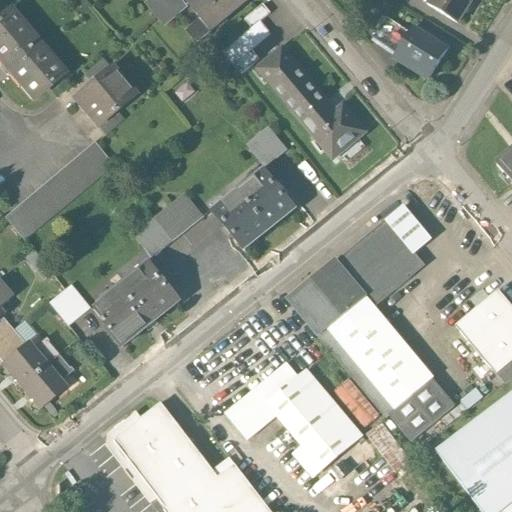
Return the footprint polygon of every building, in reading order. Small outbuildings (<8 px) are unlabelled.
[(175,0),(153,0),(147,5),(157,16),(176,0),(175,0)] [(176,0),(157,16),(165,26),(184,10),(176,0)] [(243,0),(196,0),(187,8),(210,35),(247,4),(243,0)] [(472,0),(431,0),(428,6),(457,25),(472,0)] [(252,32),(234,46),(245,59),(233,69),(241,78),(259,63),(251,54),(269,38),(259,26),(270,17),(262,8),(262,7),(243,22),(252,32)] [(62,78),(9,14),(0,21),(0,65),(32,104),(62,78)] [(410,35),(386,19),(372,40),(396,56),(410,35)] [(446,51),(413,30),(410,35),(396,56),(394,60),(428,82),(446,51)] [(234,46),(223,56),(233,69),(245,59),(234,46)] [(335,115),(281,52),(257,73),(310,136),(332,163),(365,135),(343,109),(335,115)] [(101,63),(83,78),(91,87),(109,73),(101,63)] [(91,87),(72,103),(96,131),(115,115),(132,101),(109,73),(91,87)] [(115,115),(96,131),(103,140),(122,124),(115,115)] [(285,154),(269,133),(249,149),(265,169),(285,154)] [(110,169),(93,148),(82,157),(100,178),(110,169)] [(511,151),(494,167),(511,187),(511,151)] [(100,178),(82,157),(73,165),(90,186),(100,178)] [(90,186),(73,165),(63,173),(81,194),(90,186)] [(81,194),(63,173),(54,181),(71,202),(81,194)] [(274,188),(264,175),(239,196),(268,232),(294,212),(284,200),(286,199),(276,187),(274,188)] [(71,202),(54,181),(44,189),(62,210),(71,202)] [(62,210),(44,189),(34,197),(52,218),(62,210)] [(268,232),(239,196),(214,216),(224,229),(223,230),(232,242),(234,240),(243,252),(268,232)] [(52,218),(34,197),(25,205),(42,226),(52,218)] [(201,220),(185,200),(156,224),(171,244),(201,220)] [(42,226),(25,205),(15,213),(33,234),(42,226)] [(33,234),(15,213),(5,222),(23,242),(33,234)] [(423,265),(387,221),(287,301),(412,451),(461,407),(374,305),(423,265)] [(171,244),(156,224),(136,239),(152,259),(171,244)] [(148,269),(92,313),(123,352),(179,307),(148,269)] [(496,374),(511,361),(511,308),(499,291),(457,324),(496,374)] [(70,293),(50,309),(66,329),(86,313),(70,293)] [(7,329),(0,335),(0,352),(16,339),(7,329)] [(16,339),(0,352),(0,366),(1,367),(24,348),(16,339)] [(1,367),(0,367),(0,368),(18,391),(55,360),(43,346),(31,356),(24,347),(24,348),(1,367)] [(55,360),(18,391),(38,415),(64,393),(57,386),(69,376),(55,360)] [(319,479),(364,443),(306,373),(296,381),(283,364),(226,410),(251,442),(274,423),(319,479)] [(511,398),(441,454),(485,511),(505,511),(511,507),(511,398)] [(141,421),(136,414),(105,438),(104,449),(148,506),(155,502),(162,511),(269,511),(235,467),(218,480),(161,406),(141,421)]
